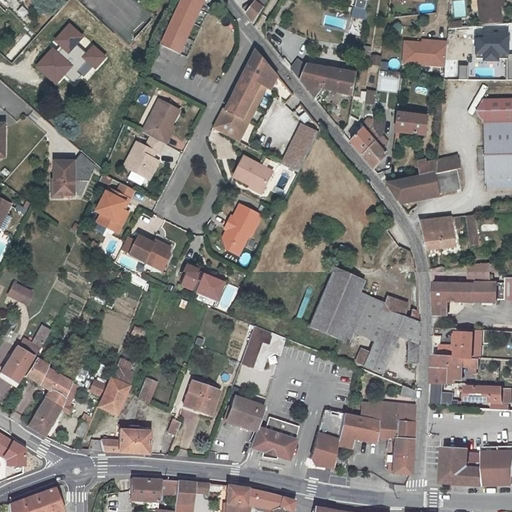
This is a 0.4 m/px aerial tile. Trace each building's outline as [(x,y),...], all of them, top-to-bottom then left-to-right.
[(177,52),(197,9),(198,3),(199,0),(181,0),(162,45),(177,52)] [(254,0),(253,1),(256,3),(247,14),(255,25),(270,0),(254,0)] [(478,0),(481,26),(502,24),(501,7),(499,0),(478,0)] [(351,17),(365,19),(366,10),(352,8),(351,17)] [(473,78),(511,78),(511,54),(508,54),(508,34),(473,35),(473,78)] [(423,44),(406,43),(404,64),(446,67),(447,43),(437,42),(437,45),(423,44)] [(255,51),(226,109),(242,118),(260,83),(266,86),(270,88),(278,76),(255,51)] [(380,65),(380,55),(370,55),(370,65),(380,65)] [(296,73),(302,63),(297,59),(290,69),(296,73)] [(458,80),(468,80),(468,65),(458,65),(458,80)] [(320,89),(355,98),(358,75),(308,66),(301,82),(316,100),(320,89)] [(260,83),(242,118),(248,121),(266,86),(260,83)] [(469,110),(474,112),(487,88),(482,85),(469,110)] [(376,107),(377,94),(369,93),(367,105),(376,107)] [(292,110),(299,104),(294,97),(286,103),(292,110)] [(443,100),(437,99),(434,135),(440,135),(443,100)] [(511,99),(483,99),(476,111),(485,124),(485,190),(511,190),(511,99)] [(164,144),(166,145),(169,137),(167,136),(172,126),(180,111),(160,101),(144,133),(152,137),(164,144)] [(364,105),(356,104),(354,117),(361,122),(364,105)] [(417,115),(404,113),(405,107),(399,106),(398,119),(397,124),(396,133),(427,137),(430,110),(418,108),(417,115)] [(238,141),(248,121),(242,118),(226,109),(223,108),(213,128),(238,141)] [(306,110),(300,114),(305,120),(310,116),(306,110)] [(374,128),(382,138),(387,133),(375,119),(375,122),(374,128)] [(365,125),(364,130),(352,143),(363,157),(382,138),(374,128),(375,122),(369,122),(365,125)] [(319,132),(302,124),(282,164),(298,173),(319,132)] [(138,143),(125,168),(146,179),(154,163),(151,162),(153,158),(156,153),(159,154),(164,144),(152,137),(147,148),(138,143)] [(388,145),(382,138),(363,157),(375,171),(388,157),(382,151),(388,145)] [(57,163),(57,164),(87,189),(97,165),(85,154),(76,163),(57,163)] [(438,174),(471,167),(474,167),(471,155),(436,161),(438,174)] [(244,157),(233,177),(249,185),(261,191),(262,192),(273,172),(244,157)] [(150,181),(159,162),(153,158),(151,162),(154,163),(146,179),(150,181)] [(438,174),(436,161),(419,165),(421,177),(438,174)] [(87,189),(57,164),(57,183),(60,183),(61,195),(84,195),(87,189)] [(471,167),(438,174),(421,177),(387,184),(402,206),(439,198),(439,196),(474,189),(471,167)] [(284,195),(294,177),(284,171),(273,189),(284,195)] [(104,175),(101,182),(109,187),(112,185),(114,181),(104,175)] [(135,191),(122,185),(118,194),(110,190),(97,212),(102,215),(107,218),(103,227),(115,233),(124,216),(120,213),(128,199),(130,200),(135,191)] [(248,187),(260,193),(261,191),(249,185),(248,187)] [(0,218),(3,212),(7,214),(12,204),(0,198),(0,218)] [(129,214),(125,211),(130,200),(128,199),(120,213),(124,216),(115,233),(118,235),(129,214)] [(261,215),(239,205),(233,217),(231,216),(227,224),(229,225),(227,230),(223,238),(225,246),(234,244),(242,248),(248,235),(250,237),(261,215)] [(102,215),(97,224),(103,227),(107,218),(102,215)] [(469,245),(479,244),(473,215),(464,216),(469,245)] [(427,251),(458,247),(454,218),(421,223),(427,251)] [(131,254),(130,255),(154,267),(156,263),(165,268),(171,256),(169,251),(162,247),(157,249),(154,247),(155,244),(154,244),(139,237),(131,254)] [(128,239),(123,250),(131,254),(136,243),(128,239)] [(169,251),(171,248),(156,241),(154,244),(155,244),(154,247),(157,249),(162,247),(169,251)] [(227,250),(238,255),(242,248),(234,244),(225,246),(227,250)] [(180,284),(214,299),(221,282),(202,275),(204,272),(188,265),(180,284)] [(491,266),(469,268),(470,286),(476,286),(476,283),(492,284),(491,266)] [(362,309),(367,297),(359,294),(364,280),(331,267),(307,326),(348,343),(353,331),(362,309)] [(221,282),(222,279),(204,272),(202,275),(221,282)] [(131,273),(127,280),(139,286),(142,279),(131,273)] [(434,315),(442,315),(449,315),(450,303),(500,304),(500,283),(492,284),(476,283),(476,286),(470,286),(435,284),(434,315)] [(32,294),(13,284),(7,294),(26,305),(32,294)] [(92,301),(103,304),(105,298),(94,295),(92,301)] [(386,296),(383,304),(381,309),(402,317),(407,304),(386,296)] [(381,309),(383,304),(367,297),(362,309),(368,311),(358,333),(368,338),(381,309)] [(411,320),(402,317),(381,309),(368,338),(368,339),(373,342),(368,355),(363,352),(358,361),(363,364),(361,369),(379,377),(396,338),(410,341),(418,342),(419,325),(419,307),(411,307),(411,320)] [(368,311),(362,309),(353,331),(358,333),(368,311)] [(147,332),(145,331),(148,326),(135,321),(129,334),(143,340),(147,332)] [(33,357),(39,347),(49,331),(42,326),(31,344),(23,339),(18,347),(16,346),(0,371),(17,381),(32,356),(33,357)] [(255,326),(241,363),(262,371),(268,357),(274,353),(280,356),(286,338),(255,326)] [(459,333),(457,351),(453,351),(453,347),(442,347),(442,357),(478,359),(485,359),(486,350),(476,350),(477,334),(459,333)] [(410,341),(408,362),(417,362),(418,342),(410,341)] [(442,357),(434,356),(433,368),(450,370),(450,379),(463,380),(463,367),(468,367),(468,380),(477,381),(478,359),(442,357)] [(48,389),(43,398),(28,423),(27,425),(43,436),(59,411),(69,416),(72,411),(66,408),(76,384),(64,377),(66,373),(60,369),(58,374),(46,368),(48,365),(35,358),(25,375),(48,389)] [(450,384),(450,379),(450,370),(433,368),(432,383),(441,384),(450,384)] [(116,413),(129,384),(111,376),(98,406),(116,413)] [(95,396),(102,383),(93,378),(86,391),(95,396)] [(144,383),(153,388),(155,383),(146,378),(144,383)] [(211,414),(220,391),(193,381),(184,404),(211,414)] [(144,383),(137,398),(146,402),(153,388),(144,383)] [(441,384),(432,383),(431,404),(451,405),(451,393),(441,393),(441,384)] [(415,399),(415,392),(403,387),(400,393),(415,399)] [(502,387),(502,389),(502,403),(502,404),(508,404),(508,400),(511,400),(511,387),(502,387)] [(502,404),(502,403),(502,389),(467,388),(466,401),(492,402),(492,408),(508,409),(508,404),(502,404)] [(233,397),(227,417),(257,427),(264,407),(233,397)] [(397,422),(397,438),(413,439),(415,406),(378,402),(378,404),(369,403),(360,402),(359,416),(368,418),(378,420),(397,422)] [(344,413),(326,410),(312,458),(315,464),(316,464),(334,467),(338,446),(340,436),(344,413)] [(344,413),(340,436),(353,439),(358,440),(377,443),(377,444),(377,437),(377,436),(376,436),(376,421),(368,419),(368,418),(359,416),(353,415),(344,413)] [(288,460),(292,449),(299,426),(269,417),(264,429),(257,427),(250,448),(262,452),(260,458),(288,460)] [(378,420),(368,418),(368,419),(376,421),(376,436),(377,436),(377,437),(395,439),(394,446),(392,473),(410,474),(411,473),(413,439),(397,438),(397,422),(378,420)] [(84,438),(88,430),(90,424),(82,420),(75,434),(84,438)] [(172,420),(167,433),(174,436),(179,424),(172,420)] [(120,427),(118,440),(117,451),(149,453),(150,429),(132,427),(120,427)] [(11,433),(7,452),(19,455),(19,449),(27,444),(27,443),(11,433)] [(340,436),(338,446),(351,448),(353,439),(340,436)] [(103,450),(117,451),(118,440),(100,439),(103,450)] [(18,464),(45,470),(47,455),(27,444),(19,449),(19,455),(18,464)] [(484,486),(483,474),(483,469),(482,455),(467,454),(467,450),(443,448),(441,484),(484,486)] [(511,452),(482,453),(482,455),(483,469),(483,474),(484,486),(511,485),(511,452)] [(98,477),(78,478),(78,503),(95,504),(101,501),(101,496),(98,495),(98,477)] [(176,494),(178,480),(131,477),(129,499),(159,500),(160,493),(176,494)] [(206,486),(195,485),(194,482),(178,480),(176,494),(174,511),(191,511),(194,492),(219,494),(220,484),(209,483),(206,486)] [(247,488),(233,486),(227,485),(224,511),(244,511),(245,504),(247,488)] [(61,511),(64,511),(55,487),(8,504),(8,511),(61,511)] [(290,511),(291,511),(292,511),(295,501),(247,488),(245,504),(264,507),(272,509),(278,507),(290,511)]
